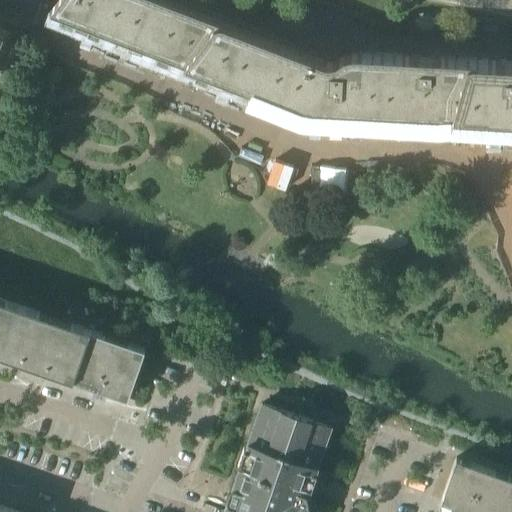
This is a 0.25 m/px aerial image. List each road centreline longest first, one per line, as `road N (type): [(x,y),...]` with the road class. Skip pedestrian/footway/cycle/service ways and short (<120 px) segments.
road 1 (unclassified): [(201,0),(297,37),(511,48)]
road 2 (residential): [(0,391),(161,447)]
road 3 (residential): [(128,511),(0,465)]
